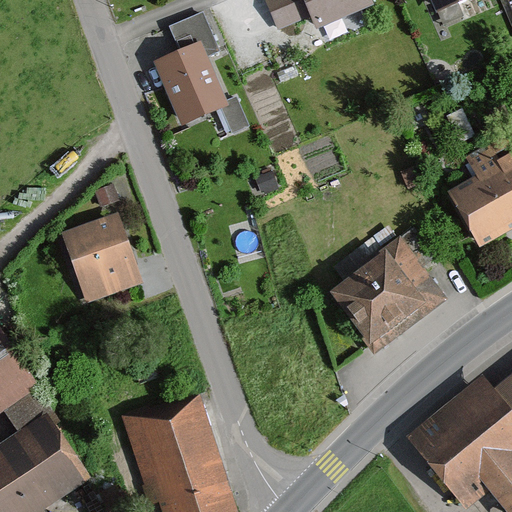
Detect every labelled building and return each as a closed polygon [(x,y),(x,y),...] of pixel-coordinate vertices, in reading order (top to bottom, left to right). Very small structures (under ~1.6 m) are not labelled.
[(265,0),(277,29),(310,16),(318,25),(373,4),(371,0),(265,0)] [(433,0),(440,15),(475,0),(433,0)] [(185,54),(158,65),(185,133),(222,119),(231,141),(251,133),(237,97),(227,101),(209,56),(219,52),(206,18),(175,30),(185,54)] [(475,180),(452,193),(482,247),(511,231),(511,132),(464,159),(475,180)] [(121,217),(63,235),(85,306),(143,288),(121,217)] [(447,303),(402,239),(332,288),(377,352),(447,303)] [(0,421),(43,394),(0,327),(0,421)] [(487,380),(414,439),(468,505),(490,487),(510,511),(511,511),(511,378),(496,391),(487,380)] [(237,511),(201,392),(124,415),(152,507),(164,507),(165,511),(237,511)] [(0,511),(53,511),(97,485),(51,410),(0,440),(0,511)]
